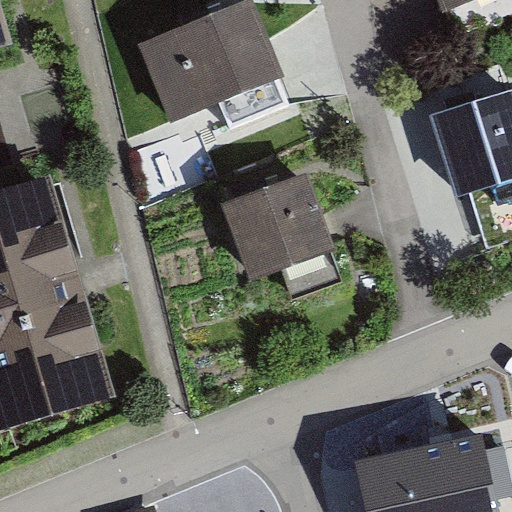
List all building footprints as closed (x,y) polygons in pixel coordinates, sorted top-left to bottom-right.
[(424,0),(436,27),(504,0),(424,0)] [(252,9),(140,59),(174,136),(286,86),(252,9)] [(511,103),(425,134),(453,214),(511,193),(511,103)] [(307,188),(218,220),(246,298),(336,266),(307,188)] [(49,191),(0,205),(0,439),(116,404),(49,191)] [(470,422),(358,449),(373,511),(487,511),(511,506),(504,473),(511,470),(511,429),(506,403),(468,413),(470,422)]
